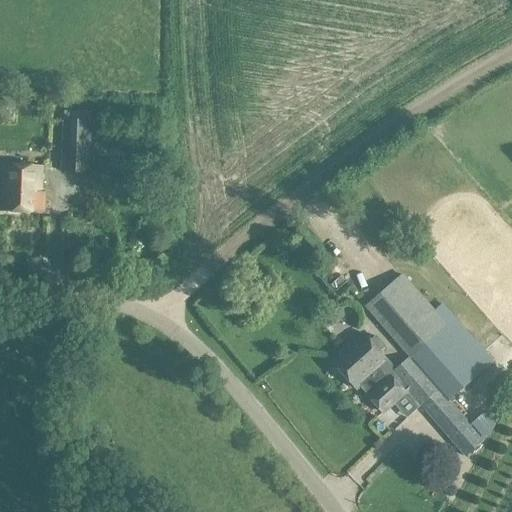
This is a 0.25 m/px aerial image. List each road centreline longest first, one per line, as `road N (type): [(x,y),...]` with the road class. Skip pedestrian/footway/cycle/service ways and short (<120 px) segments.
road 1 (track): [(154,311),(474,71),(511,51)]
road 2 (unclassified): [(338,511),(212,360),(154,311),(0,287)]
